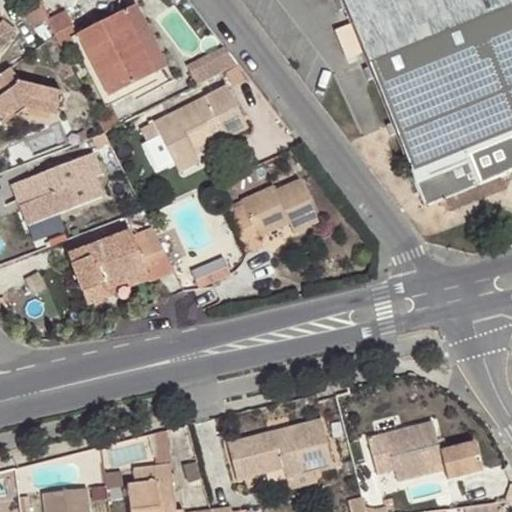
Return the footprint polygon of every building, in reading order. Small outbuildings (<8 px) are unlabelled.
[(344,6),(341,0),(333,0),(337,9),(344,6)] [(511,0),(341,0),(344,6),(350,22),(335,29),(346,57),(361,50),(368,66),(373,79),(391,123),(396,135),(408,166),(418,190),(421,196),(424,205),(511,170),(511,0)] [(137,5),(127,10),(161,76),(171,71),(137,5)] [(68,11),(48,21),(53,31),(56,37),(63,49),(80,42),(111,106),(159,82),(162,88),(176,80),(171,71),(161,76),(127,10),(79,35),(68,11)] [(0,53),(18,31),(5,20),(1,26),(0,24),(0,17),(2,16),(0,13),(0,53)] [(66,80),(76,75),(63,49),(56,37),(48,43),(66,80)] [(373,79),(368,66),(361,68),(367,81),(373,79)] [(0,127),(24,109),(51,115),(57,116),(62,93),(22,84),(12,70),(0,77),(0,127)] [(224,131),(229,139),(243,132),(225,97),(212,104),(208,96),(142,128),(149,143),(163,136),(177,163),(181,173),(201,162),(197,155),(192,147),(224,131)] [(50,120),(51,115),(24,109),(24,114),(50,120)] [(396,135),(391,123),(385,125),(390,137),(396,135)] [(197,155),(229,139),(224,131),(192,147),(197,155)] [(163,136),(149,143),(163,170),(177,163),(163,136)] [(115,151),(107,137),(97,141),(103,156),(115,151)] [(18,201),(30,196),(37,194),(46,218),(103,197),(95,178),(103,174),(95,155),(12,186),(18,201)] [(408,166),(402,168),(412,193),(418,190),(408,166)] [(237,197),(271,184),(265,169),(231,182),(237,197)] [(273,188),(240,203),(242,209),(227,216),(247,257),(265,248),(261,238),(284,228),(281,222),(289,219),(291,225),(295,235),(319,223),(300,182),(276,194),(273,188)] [(37,194),(30,196),(40,221),(46,218),(37,194)] [(281,222),(284,228),(291,225),(289,219),(281,222)] [(151,281),(176,271),(154,229),(134,236),(132,231),(69,254),(88,306),(110,298),(107,286),(126,278),(128,284),(149,276),(151,281)] [(226,257),(194,272),(202,288),(233,273),(226,257)] [(286,478),(314,471),(333,467),(320,419),(228,442),(237,478),(283,466),(286,478)] [(483,470),(477,444),(440,454),(432,422),(368,437),(377,475),(395,470),(398,479),(444,468),(446,480),(483,470)] [(169,432),(155,432),(156,462),(170,461),(169,432)] [(181,511),(181,509),(173,510),(167,463),(133,468),(134,483),(125,484),(129,511),(181,511)] [(317,481),(314,471),(286,478),(288,490),(317,481)] [(122,472),(109,472),(109,497),(122,497),(122,472)] [(43,493),(45,511),(87,511),(85,488),(43,493)]
